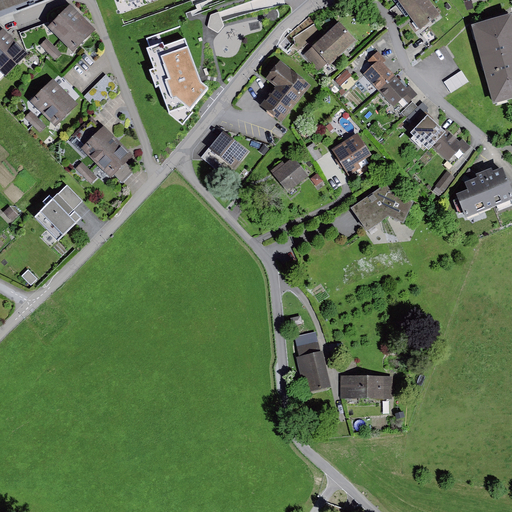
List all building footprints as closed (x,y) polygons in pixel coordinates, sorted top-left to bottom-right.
[(2,0),(0,1),(0,11),(31,0),(2,0)] [(430,0),(398,0),(399,2),(397,4),(406,17),(409,15),(409,16),(430,0)] [(440,14),(430,0),(409,16),(420,30),(440,14)] [(83,21),(71,9),(48,31),(62,44),(83,21)] [(219,11),(210,15),(208,27),(218,33),(224,26),(223,21),(221,17),(219,11)] [(511,19),(473,30),(493,108),(511,102),(511,19)] [(83,21),(62,44),(73,55),(95,32),(83,21)] [(43,25),(20,33),(24,46),(48,38),(43,25)] [(340,25),(328,36),(344,55),(357,44),(340,25)] [(0,59),(17,44),(4,30),(0,34),(0,59)] [(344,55),(328,36),(305,58),(319,73),(326,66),(329,69),(344,55)] [(165,41),(144,49),(154,71),(149,73),(156,91),(160,90),(168,117),(185,111),(191,115),(212,89),(203,84),(187,38),(167,45),(165,41)] [(62,55),(47,40),(41,46),(56,61),(62,55)] [(28,56),(17,44),(0,59),(0,74),(4,78),(28,56)] [(386,61),(378,53),(367,64),(371,69),(363,76),(380,93),(395,78),(382,65),(386,61)] [(312,85),(281,61),(267,79),(276,86),(261,106),(282,122),(312,85)] [(347,71),(335,81),(340,87),(352,77),(347,71)] [(468,84),(461,73),(444,85),(451,96),(468,84)] [(106,76),(85,99),(98,110),(118,87),(106,76)] [(395,78),(380,93),(394,108),(398,104),(404,110),(412,102),(419,96),(409,86),(406,89),(395,78)] [(65,94),(53,81),(30,103),(42,116),(65,94)] [(78,107),(65,94),(42,116),(55,129),(78,107)] [(418,107),(412,102),(402,114),(407,119),(418,107)] [(418,107),(407,119),(412,123),(416,119),(417,121),(424,112),(428,108),(422,102),(418,107)] [(412,123),(408,128),(413,133),(409,138),(429,155),(434,150),(446,136),(431,123),(433,120),(424,112),(417,121),(416,119),(412,123)] [(46,127),(32,113),(25,119),(40,133),(46,127)] [(96,166),(119,142),(105,128),(102,130),(92,120),(74,138),(84,147),(80,151),(96,166)] [(247,152),(222,132),(207,152),(232,172),(247,152)] [(446,136),(434,150),(449,163),(459,151),(465,156),(472,148),(462,140),(460,142),(449,133),(446,136)] [(372,158),(357,136),(332,153),(349,178),(361,170),(359,167),(372,158)] [(119,142),(96,166),(110,181),(115,176),(123,184),(135,172),(127,165),(135,157),(119,142)] [(314,144),(307,148),(316,162),(323,157),(314,144)] [(264,146),(259,152),(265,156),(269,150),(264,146)] [(308,180),(293,160),(284,167),(279,161),(267,169),(272,176),(287,196),(308,180)] [(96,180),(80,166),(75,172),(90,186),(96,180)] [(455,200),(464,223),(511,205),(511,201),(502,174),(493,178),(491,173),(475,179),(476,183),(463,188),(466,196),(455,200)] [(318,174),(311,179),(316,187),(324,181),(318,174)] [(453,180),(445,175),(434,190),(443,196),(453,180)] [(68,186),(59,194),(74,210),(83,201),(68,186)] [(385,189),(351,213),(366,235),(388,221),(402,226),(412,208),(391,198),(385,189)] [(74,210),(59,194),(36,216),(58,240),(82,218),(74,210)] [(19,215),(10,206),(4,213),(12,221),(19,215)] [(36,281),(26,272),(20,280),(30,288),(36,281)] [(301,316),(290,318),(292,325),(302,324),(301,316)] [(330,390),(320,341),(296,346),(299,359),(297,361),(305,395),(330,390)] [(393,402),(394,378),(342,377),(341,401),(393,402)]
